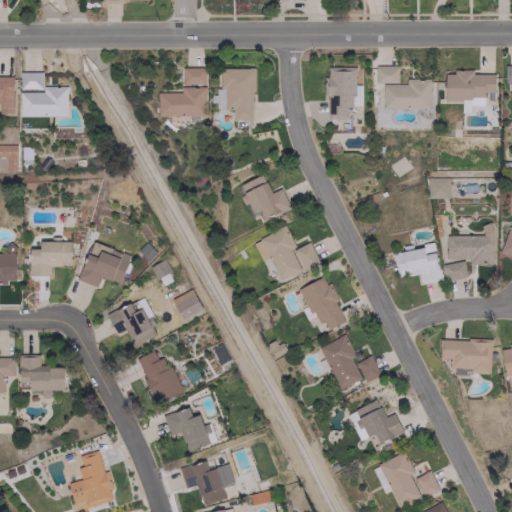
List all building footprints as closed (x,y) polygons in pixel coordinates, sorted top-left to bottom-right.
[(203,66),(181,67),(181,84),(204,84),(203,66)] [(354,66),(327,66),(327,76),(322,76),(322,95),(328,95),(328,118),(346,118),(346,105),(360,105),(360,84),(354,84),(354,66)] [(429,80),(397,80),(397,66),(374,66),(374,83),(378,83),(377,108),(429,109),(429,80)] [(511,66),(503,66),(503,82),(511,81),(511,66)] [(252,68),(218,67),(218,88),(214,88),(214,108),(232,108),(232,119),(251,119),(252,68)] [(444,101),(460,100),(460,111),(469,111),(469,104),(483,104),(483,92),(494,92),(494,73),(471,73),(471,69),(452,69),(452,73),(444,73),(444,101)] [(41,72),(19,71),(19,88),(41,88),(41,72)] [(0,112),(12,112),(12,75),(0,74),(0,112)] [(66,115),(66,86),(42,86),(42,92),(20,91),(19,114),(66,115)] [(204,87),(180,86),(180,92),(157,92),(157,114),(203,115),(204,87)] [(6,171),(16,171),(15,144),(0,144),(0,156),(6,156),(6,171)] [(289,206),(280,187),(269,192),(260,173),(239,183),(253,212),(259,209),(264,218),(289,206)] [(448,198),(448,177),(426,177),(426,198),(448,198)] [(498,251),(511,255),(511,222),(509,221),(498,251)] [(491,262),(490,223),(480,223),(481,234),(444,235),(445,261),(443,261),(443,278),(464,278),(464,263),(491,262)] [(317,262),(308,241),(293,247),(285,226),(251,240),(259,259),(268,256),(277,279),(301,269),(300,268),(317,262)] [(69,265),(69,241),(39,241),(39,249),(28,249),(28,275),(49,275),(49,265),(69,265)] [(77,280),(95,286),(99,276),(118,283),(128,255),(91,241),(77,280)] [(419,283),(439,279),(432,243),(410,247),(410,244),(401,245),(402,251),(392,252),(396,276),(417,272),(419,283)] [(0,281),(15,281),(14,244),(5,244),(5,253),(0,253),(0,281)] [(343,322),(334,301),(335,300),(324,275),(298,287),(314,324),(323,320),(326,329),(343,322)] [(156,334),(138,298),(105,314),(114,333),(124,328),(133,345),(156,334)] [(359,379),(350,357),(353,355),(344,334),(318,345),(336,389),(359,379)] [(440,338),(440,357),(448,357),(448,367),(468,368),(468,372),(489,373),(490,339),(440,338)] [(511,344),(507,345),(507,347),(500,348),(504,375),(511,374),(511,344)] [(181,391),(163,356),(156,359),(151,349),(133,358),(156,403),(181,391)] [(0,390),(3,391),(3,375),(13,375),(13,356),(0,355),(0,390)] [(18,382),(29,382),(29,389),(63,389),(63,365),(38,365),(38,355),(18,355),(18,382)] [(355,362),(363,381),(379,375),(370,355),(355,362)] [(377,443),(402,432),(393,412),(383,416),(375,399),(345,412),(351,425),(359,421),(366,437),(373,433),(377,443)] [(208,443),(198,414),(191,416),(188,408),(162,416),(168,434),(179,431),(185,450),(208,443)] [(67,482),(74,509),(83,507),(111,500),(108,488),(111,487),(107,470),(102,471),(96,450),(78,455),(81,466),(76,467),(79,479),(67,482)] [(396,507),(420,495),(410,473),(412,472),(402,451),(376,463),(396,507)] [(227,463),(207,469),(204,460),(178,467),(183,487),(195,484),(200,504),(224,498),(221,485),(232,482),(227,463)] [(437,491),(429,470),(414,476),(422,497),(437,491)] [(444,511),(440,501),(417,511),(444,511)]
